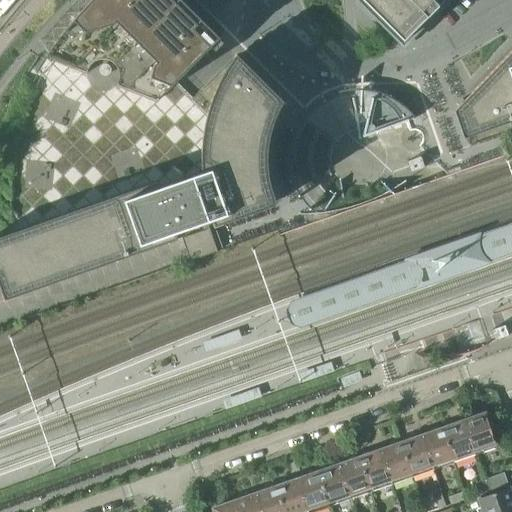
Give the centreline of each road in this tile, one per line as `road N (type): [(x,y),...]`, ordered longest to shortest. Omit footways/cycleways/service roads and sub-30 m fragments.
road 1 (residential): [(507,364),(164,482)]
road 2 (residential): [(252,0),(291,47),(325,61),(394,61),(451,41)]
